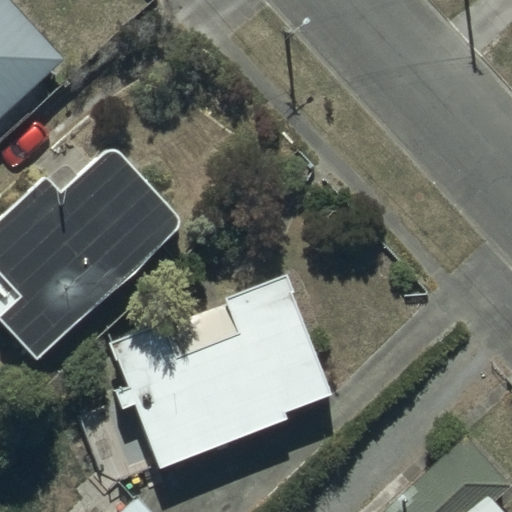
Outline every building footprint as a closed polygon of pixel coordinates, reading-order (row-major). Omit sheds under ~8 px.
[(0,0),(0,130),(72,68),(13,0),(0,0)] [(0,336),(4,333),(41,374),(191,239),(116,156),(64,202),(50,186),(0,231),(0,336)] [(118,408),(130,404),(155,467),(281,419),(278,411),(329,391),(283,272),(222,295),(226,307),(169,330),(164,317),(109,339),(126,382),(110,388),(118,408)] [(463,426),(368,511),(507,511),(487,489),(505,473),(463,426)] [(154,511),(134,490),(110,511),(154,511)]
